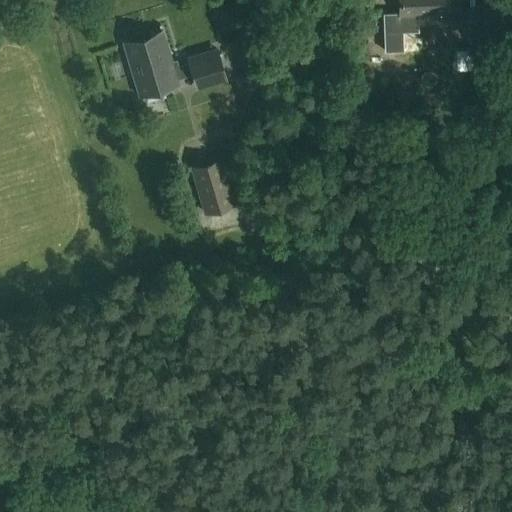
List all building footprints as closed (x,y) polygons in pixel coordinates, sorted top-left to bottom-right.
[(399,0),(400,13),(447,11),(447,18),(461,17),(460,0),(399,0)] [(226,79),(224,74),(219,55),(221,54),(221,52),(218,53),(217,48),(188,57),(189,62),(173,67),(160,24),(159,25),(161,31),(126,41),(122,42),(123,44),(125,44),(128,54),(126,54),(128,62),(130,61),(134,74),(132,75),(134,82),(136,81),(139,92),(137,92),(138,95),(142,93),(143,98),(165,91),(163,87),(173,84),(178,83),(177,79),(193,74),(195,83),(196,82),(197,87),(226,79)] [(228,35),(234,53),(244,51),(238,32),(228,35)] [(221,158),(191,168),(204,212),(235,202),(221,158)] [(220,232),(224,242),(247,234),(244,224),(220,232)]
